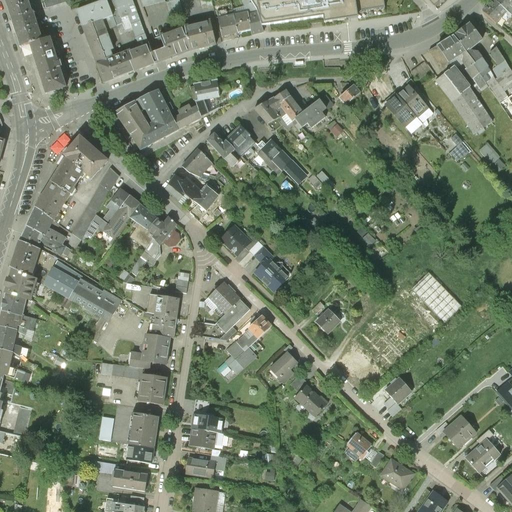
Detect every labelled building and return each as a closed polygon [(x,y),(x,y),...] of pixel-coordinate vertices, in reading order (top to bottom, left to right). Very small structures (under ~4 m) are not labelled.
[(28,4),(26,0),(5,0),(12,20),(31,14),(32,14),(35,13),(32,3),(28,4)] [(68,0),(43,0),(46,9),(69,2),(68,0)] [(102,23),(105,31),(121,25),(119,19),(114,4),(112,0),(106,0),(106,1),(76,12),(82,30),(102,23)] [(145,35),(131,0),(123,0),(114,4),(119,19),(127,16),(135,38),(145,35)] [(178,0),(167,3),(171,20),(182,17),(178,0)] [(249,0),(258,15),(261,26),(323,17),(323,24),(352,19),(386,14),(383,0),(249,0)] [(448,0),(426,0),(437,10),(448,0)] [(511,15),(510,14),(494,0),(493,0),(482,12),(495,24),(501,17),(505,21),(502,25),(511,33),(511,15)] [(511,11),(511,0),(494,0),(510,14),(511,11)] [(32,14),(31,14),(12,20),(22,47),(30,45),(49,39),(51,38),(46,27),(41,30),(36,19),(34,19),(32,14)] [(247,14),(234,17),(237,34),(251,31),(248,17),(247,14)] [(233,15),(217,19),(222,38),(237,34),(234,17),(233,15)] [(261,26),(258,15),(248,17),(251,31),(251,32),(252,35),(264,34),(261,26)] [(110,41),(105,31),(102,23),(82,30),(90,49),(99,45),(110,41)] [(211,23),(184,29),(192,52),(215,47),(211,23)] [(481,40),(469,24),(453,36),(474,63),(481,58),(477,53),(470,51),(468,50),(481,40)] [(184,29),(160,38),(165,49),(152,54),(156,65),(192,52),(184,29)] [(145,35),(135,38),(139,48),(127,52),(135,73),(156,65),(152,54),(145,35)] [(453,36),(435,46),(447,62),(461,54),(463,56),(462,62),(467,69),(472,65),(474,63),(453,36)] [(66,88),(49,39),(30,45),(47,94),(66,88)] [(110,41),(99,45),(90,49),(97,67),(106,63),(104,56),(110,54),(114,52),(110,41)] [(504,61),(496,48),(489,54),(497,65),(504,61)] [(127,52),(111,58),(110,54),(104,57),(106,63),(113,81),(135,73),(127,52)] [(474,63),(472,65),(478,74),(487,67),(481,58),(474,63)] [(410,71),(417,81),(431,70),(423,61),(410,71)] [(511,74),(504,61),(497,65),(492,69),(504,87),(506,86),(511,94),(511,74)] [(453,62),(433,77),(472,133),(493,119),(453,62)] [(106,63),(97,67),(104,85),(113,81),(106,63)] [(478,74),(472,65),(467,69),(465,71),(472,79),(470,84),(475,92),(485,84),(478,74)] [(194,89),(191,89),(195,103),(197,108),(203,120),(209,117),(205,103),(220,99),(218,82),(193,86),(194,89)] [(354,85),(340,97),(347,104),(361,91),(354,85)] [(428,100),(415,85),(411,89),(424,104),(428,100)] [(411,89),(408,87),(397,96),(415,117),(427,108),(424,104),(411,89)] [(287,89),(269,101),(279,117),(280,117),(285,113),(279,105),(292,97),(287,89)] [(166,107),(158,91),(140,100),(141,101),(147,112),(153,125),(171,116),(166,107)] [(415,117),(397,96),(386,106),(404,127),(415,117)] [(304,112),(292,97),(279,105),(285,113),(292,122),(295,120),(304,112)] [(147,112),(141,101),(135,105),(140,113),(142,115),(147,112)] [(279,117),(269,101),(255,109),(268,124),(279,117)] [(304,112),(295,120),(301,128),(302,128),(307,124),(311,129),(325,119),(321,114),(325,111),(319,102),(304,112)] [(135,105),(134,103),(116,114),(131,138),(149,128),(142,115),(140,113),(135,105)] [(172,104),(166,107),(171,116),(173,120),(179,117),(177,113),(172,104)] [(179,117),(173,120),(179,132),(203,120),(197,108),(191,111),(189,107),(177,113),(179,117)] [(285,113),(280,117),(282,120),(279,122),(288,131),(295,126),(292,122),(285,113)] [(149,128),(131,138),(140,154),(179,132),(173,120),(171,116),(153,125),(149,128)] [(298,130),(301,128),(295,120),(292,122),(295,126),(298,130)] [(241,127),(226,142),(227,142),(234,150),(241,157),(254,144),(248,137),(250,135),(241,127)] [(456,133),(451,138),(458,145),(450,153),(458,161),(471,149),(456,133)] [(227,142),(224,145),(215,135),(208,142),(224,159),(234,150),(227,142)] [(80,138),(65,155),(84,172),(99,155),(80,138)] [(278,166),(287,157),(271,141),(262,150),(263,151),(278,166)] [(498,170),(507,163),(487,142),(479,149),(498,170)] [(198,151),(183,167),(189,172),(199,177),(212,164),(198,151)] [(278,175),(282,170),(278,166),(263,151),(258,155),(278,175)] [(108,162),(99,155),(84,172),(92,180),(108,162)] [(307,177),(287,157),(278,166),(282,170),(298,185),(307,177)] [(84,172),(67,158),(52,183),(70,195),(73,196),(76,190),(74,189),(84,172)] [(111,169),(101,185),(110,192),(120,177),(111,169)] [(322,172),(317,176),(322,182),(327,178),(322,172)] [(314,175),(309,180),(316,189),(321,184),(314,175)] [(203,193),(186,179),(183,182),(176,176),(168,185),(182,197),(185,194),(195,202),(203,193)] [(70,195),(52,183),(36,209),(53,221),(70,195)] [(101,185),(89,206),(98,212),(106,200),(110,192),(101,185)] [(182,197),(168,185),(166,188),(179,201),(182,197)] [(204,194),(203,193),(195,202),(198,205),(206,212),(215,200),(214,200),(218,195),(209,188),(204,194)] [(120,190),(107,207),(110,209),(103,218),(104,219),(108,222),(109,223),(129,196),(120,190)] [(130,197),(124,207),(123,206),(104,232),(113,239),(130,217),(140,204),(130,197)] [(158,219),(140,204),(130,217),(136,221),(133,224),(138,228),(131,237),(147,249),(154,240),(151,238),(154,233),(150,229),(158,219)] [(89,206),(72,235),(82,242),(86,234),(91,225),(91,224),(96,216),(98,212),(89,206)] [(53,221),(36,209),(28,227),(63,246),(66,238),(53,232),(51,232),(51,233),(48,232),(53,221)] [(102,220),(96,216),(91,224),(91,225),(97,228),(102,220)] [(108,222),(104,219),(99,227),(103,230),(108,222)] [(176,225),(168,219),(165,224),(158,219),(150,229),(154,233),(151,238),(154,240),(159,244),(161,241),(168,246),(174,247),(179,241),(178,235),(172,230),(176,225)] [(97,228),(91,225),(86,234),(91,237),(97,228)] [(63,246),(28,227),(20,243),(37,250),(38,248),(41,243),(55,250),(54,251),(62,255),(63,255),(66,248),(63,246)] [(248,240),(234,227),(221,240),(237,256),(245,248),(250,242),(248,240)] [(363,227),(358,231),(361,237),(367,233),(363,227)] [(362,238),(368,246),(375,241),(369,232),(362,238)] [(245,248),(249,252),(258,242),(252,236),(248,240),(250,242),(245,248)] [(147,249),(145,251),(157,260),(160,255),(159,244),(154,240),(147,249)] [(249,252),(254,256),(263,246),(258,242),(249,252)] [(37,250),(20,243),(11,271),(33,277),(41,250),(38,248),(37,250)] [(274,257),(263,246),(254,256),(263,265),(254,274),(260,279),(265,283),(264,284),(265,284),(265,285),(265,286),(266,287),(267,287),(268,287),(269,286),(272,290),(274,292),(291,275),(282,266),(282,264),(282,263),(277,264),(274,266),(270,261),(274,257)] [(71,250),(66,248),(63,255),(67,257),(71,250)] [(145,251),(141,257),(147,262),(153,266),(157,260),(145,251)] [(141,257),(130,272),(137,276),(147,262),(141,257)] [(122,302),(105,291),(103,294),(81,281),(83,278),(58,262),(44,286),(100,318),(109,323),(122,302)] [(33,277),(11,271),(5,295),(21,299),(22,299),(26,301),(29,301),(31,302),(33,297),(36,297),(40,285),(37,284),(38,279),(33,277)] [(124,271),(119,278),(124,281),(128,274),(124,271)] [(412,288),(444,322),(461,306),(429,271),(412,288)] [(178,272),(177,280),(188,282),(190,274),(178,272)] [(134,279),(129,276),(123,283),(130,284),(134,279)] [(188,282),(177,280),(175,292),(187,294),(188,282)] [(241,301),(224,284),(210,298),(218,306),(226,315),(241,301)] [(5,295),(1,312),(23,317),(26,304),(28,304),(29,301),(26,301),(22,299),(21,299),(5,295)] [(180,300),(149,295),(146,314),(155,316),(154,316),(177,320),(180,300)] [(396,296),(370,321),(403,357),(429,332),(396,296)] [(218,306),(210,298),(205,302),(214,311),(218,306)] [(250,311),(241,301),(226,315),(216,324),(226,334),(233,327),(250,311)] [(316,315),(324,306),(319,302),(312,311),(316,315)] [(339,322),(328,310),(315,323),(327,334),(339,322)] [(1,312),(0,315),(0,327),(16,331),(17,330),(18,325),(21,326),(23,317),(1,312)] [(177,320),(154,316),(151,336),(170,339),(174,339),(177,320)] [(36,321),(23,317),(21,326),(18,325),(17,330),(32,338),(36,321)] [(262,317),(255,323),(254,321),(251,323),(253,325),(249,329),(254,335),(248,341),(245,337),(242,340),(237,344),(236,343),(226,352),(231,357),(242,368),(254,357),(248,350),(272,327),(262,317)] [(109,323),(100,318),(87,337),(97,343),(109,323)] [(368,324),(354,338),(387,371),(401,358),(368,324)] [(237,334),(242,340),(245,337),(248,341),(254,335),(249,329),(246,326),(237,334)] [(16,331),(0,327),(0,350),(13,354),(20,358),(22,348),(13,346),(16,331)] [(237,331),(233,327),(226,334),(220,339),(227,340),(237,331)] [(151,336),(146,335),(144,345),(147,345),(147,349),(144,349),(142,360),(142,361),(142,362),(150,363),(166,366),(167,358),(166,358),(167,347),(169,347),(170,339),(151,336)] [(337,362),(352,378),(357,373),(364,380),(376,368),(354,345),(337,362)] [(13,354),(0,350),(0,374),(22,382),(25,374),(10,368),(13,354)] [(287,353),(271,368),(281,379),(290,370),(297,363),(287,353)] [(140,356),(131,354),(129,367),(136,368),(138,361),(142,361),(142,360),(139,359),(140,356)] [(242,368),(231,357),(217,370),(221,374),(229,367),(236,374),(242,368)] [(150,363),(142,362),(142,361),(138,361),(136,368),(143,369),(149,370),(150,363)] [(124,378),(125,367),(114,365),(112,376),(124,378)] [(129,367),(125,367),(124,378),(142,381),(143,375),(142,375),(143,369),(136,368),(129,367)] [(281,379),(279,380),(284,385),(295,375),(290,370),(281,379)] [(167,379),(143,375),(142,381),(139,402),(163,405),(167,379)] [(300,376),(291,386),(299,394),(306,386),(307,387),(309,384),(300,376)] [(399,378),(385,391),(397,404),(411,392),(399,378)] [(15,383),(4,380),(2,387),(8,389),(6,394),(12,396),(15,383)] [(511,390),(505,383),(495,393),(511,410),(511,390)] [(299,394),(295,398),(315,417),(328,404),(321,398),(320,399),(307,387),(306,386),(299,394)] [(197,401),(195,413),(208,414),(210,403),(197,401)] [(32,410),(20,408),(15,435),(26,438),(32,410)] [(208,414),(195,413),(192,429),(215,433),(221,434),(223,417),(208,414)] [(158,418),(132,414),(127,445),(130,446),(154,449),(158,418)] [(449,427),(443,433),(452,443),(454,441),(459,447),(475,433),(461,417),(449,427)] [(114,420),(103,418),(100,441),(111,443),(114,420)] [(445,423),(436,431),(440,436),(443,433),(449,427),(445,423)] [(215,433),(192,429),(191,438),(192,438),(190,447),(212,450),(215,433)] [(488,431),(476,441),(480,446),(486,441),(493,436),(488,431)] [(371,446),(356,434),(348,443),(349,444),(347,446),(350,448),(345,454),(355,462),(359,457),(363,460),(366,457),(368,454),(367,452),(370,448),(371,446)] [(480,446),(465,458),(477,473),(498,455),(486,441),(480,446)] [(154,449),(130,446),(127,461),(140,463),(151,464),(154,449)] [(373,462),(378,454),(370,448),(367,452),(368,454),(366,457),(373,462)] [(384,456),(379,452),(378,454),(373,462),(371,465),(376,468),(384,456)] [(225,458),(210,456),(210,462),(214,463),(214,464),(224,465),(225,458)] [(210,462),(187,459),(185,475),(212,479),(213,469),(214,464),(214,463),(210,462)] [(391,460),(381,476),(403,490),(413,474),(391,460)] [(140,463),(127,461),(126,467),(139,469),(140,463)] [(148,476),(115,471),(113,488),(145,493),(148,476)] [(511,476),(505,482),(497,489),(506,499),(511,493),(511,476)] [(500,477),(490,486),(495,492),(497,489),(505,482),(500,477)] [(214,511),(217,492),(195,489),(192,511),(214,511)] [(432,494),(426,490),(417,504),(422,507),(432,494)] [(422,507),(418,511),(440,511),(447,503),(433,493),(432,494),(422,507)] [(340,504),(333,511),(368,511),(371,507),(373,506),(362,498),(361,499),(352,511),(340,504)] [(130,502),(126,502),(122,502),(107,500),(105,511),(142,511),(143,504),(130,502)]
